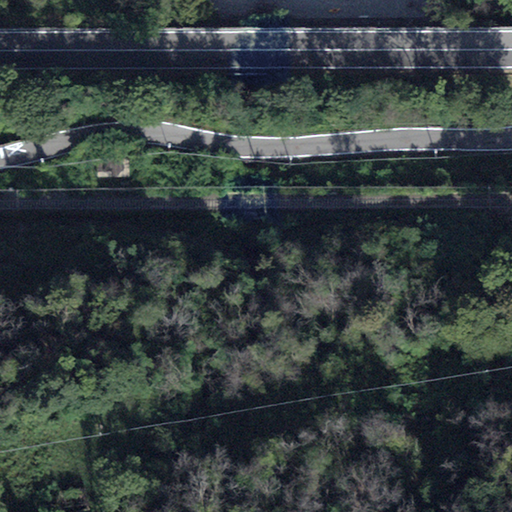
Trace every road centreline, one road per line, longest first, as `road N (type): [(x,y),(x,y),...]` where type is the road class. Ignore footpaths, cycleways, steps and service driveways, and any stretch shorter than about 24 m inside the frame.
road 1 (tertiary): [(511,131),(328,149),(119,133),(0,157)]
road 2 (primary): [(0,48),(511,49)]
